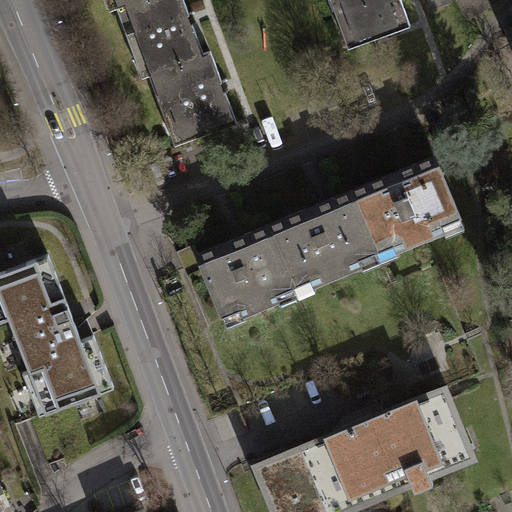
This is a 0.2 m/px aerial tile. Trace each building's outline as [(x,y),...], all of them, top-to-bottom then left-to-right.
[(197,0),(102,0),(169,152),(249,118),(197,0)] [(332,0),(351,48),(411,26),(401,0),(332,0)] [(437,146),(183,256),(219,336),(473,226),(437,146)] [(43,251),(0,267),(0,334),(15,372),(39,363),(57,407),(117,384),(82,292),(62,300),(43,251)] [(446,366),(254,439),(282,511),(340,511),(482,458),(446,366)] [(0,478),(0,507),(11,502),(0,478)]
